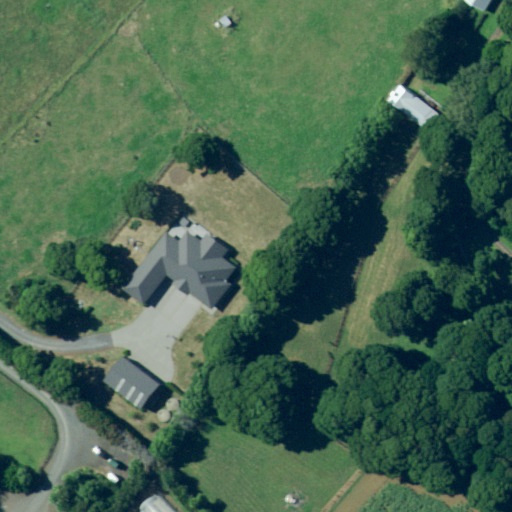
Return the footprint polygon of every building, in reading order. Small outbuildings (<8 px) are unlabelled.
[(494,0),(469,0),(469,1),(487,12),(494,0)] [(442,115),(405,85),(393,101),(429,131),(442,115)] [(204,243),(191,233),(183,243),(171,233),(127,289),(147,305),(169,278),(192,296),(194,293),(213,309),(233,285),(230,283),(240,270),(225,258),(231,250),(211,234),(204,243)] [(166,385),(128,356),(109,382),(146,411),(166,385)] [(174,511),(160,496),(144,511),(145,511),(174,511)]
